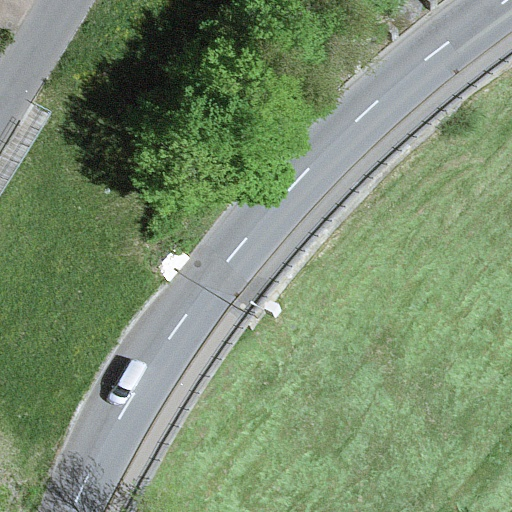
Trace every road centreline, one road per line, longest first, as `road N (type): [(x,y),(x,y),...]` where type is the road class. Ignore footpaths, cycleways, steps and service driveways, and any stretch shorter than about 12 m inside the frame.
road 1 (tertiary): [(507,0),(364,113),(284,194),(174,330),(104,438),(71,511)]
road 2 (residential): [(0,110),(67,0)]
